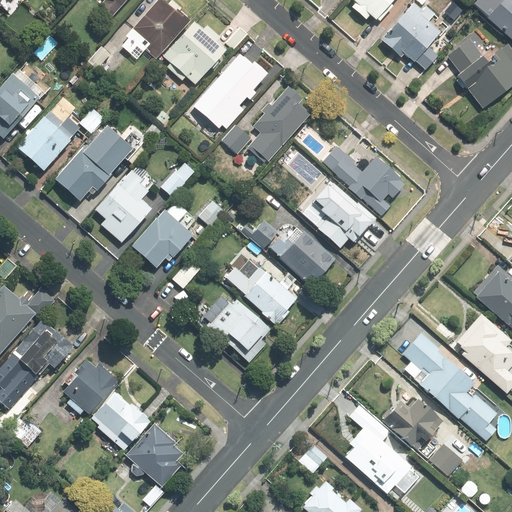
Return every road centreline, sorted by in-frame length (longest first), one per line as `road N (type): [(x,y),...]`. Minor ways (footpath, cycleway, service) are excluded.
road 1 (residential): [(261,432),(0,204)]
road 2 (secondary): [(261,432),(472,190)]
road 3 (residential): [(472,190),(254,0)]
